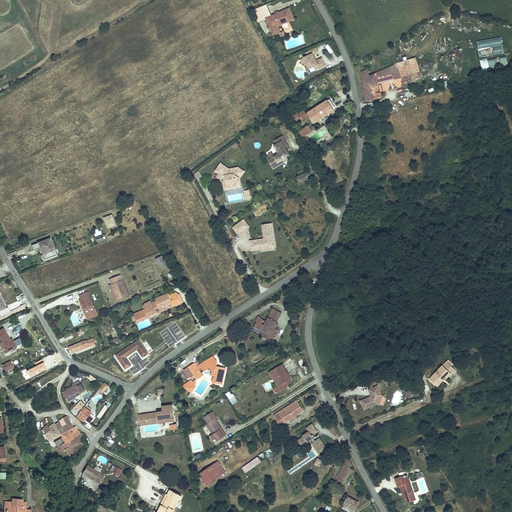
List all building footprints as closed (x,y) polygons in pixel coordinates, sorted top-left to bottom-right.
[(268,6),(260,10),(264,18),(266,17),(275,35),(280,33),(283,31),(282,30),(280,26),(295,19),(289,7),(272,15),(268,6)] [(502,38),(477,41),(479,57),(503,54),(502,38)] [(323,65),(319,58),(313,61),(309,54),(314,52),(312,47),(303,53),(305,56),(301,58),(304,63),(307,69),(312,66),(314,69),(323,65)] [(481,70),(508,65),(506,55),(480,60),(481,70)] [(423,61),(422,68),(431,69),(432,62),(423,61)] [(382,99),(379,88),(377,82),(394,77),(397,77),(396,73),(398,72),(397,69),(362,81),(367,103),(382,99)] [(377,82),(379,88),(396,84),(394,77),(377,82)] [(315,119),(337,106),(331,97),(310,110),(315,119)] [(304,107),(294,113),(298,118),(308,111),(304,107)] [(311,123),(302,130),(305,135),(315,129),(311,123)] [(321,129),(309,136),(313,141),(324,134),(321,129)] [(285,146),(287,145),(285,142),(289,140),(282,131),(274,136),(277,140),(278,141),(275,143),(280,149),(276,152),(273,148),(269,150),(272,154),(269,156),(274,162),(284,155),(283,154),(287,151),(288,150),(285,146)] [(274,162),(275,164),(290,154),(287,151),(283,154),(284,155),(274,162)] [(220,163),(215,169),(222,175),(224,175),(225,179),(223,179),(222,181),(223,184),(232,183),(232,186),(239,185),(238,177),(242,171),(237,166),(228,168),(220,163)] [(107,228),(116,225),(113,213),(103,216),(107,228)] [(237,232),(248,224),(243,218),(232,225),(237,232)] [(274,241),(271,220),(261,222),(263,233),(265,233),(265,236),(263,236),(255,237),(256,247),(260,246),(259,242),(263,242),(263,243),(274,241)] [(56,253),(49,236),(31,242),(33,248),(39,245),(40,246),(41,246),(42,247),(40,248),(42,251),(43,251),(45,256),(56,253)] [(163,252),(156,256),(162,266),(169,263),(163,252)] [(118,299),(128,295),(119,272),(109,276),(111,281),(118,299)] [(108,282),(115,300),(118,299),(111,281),(108,282)] [(83,302),(87,311),(96,307),(88,289),(80,293),(84,302),(83,302)] [(155,311),(175,303),(174,299),(170,292),(169,289),(154,296),(155,298),(151,300),(150,298),(144,301),(142,303),(143,306),(142,307),(142,306),(140,307),(141,309),(131,313),(133,319),(135,318),(147,313),(154,310),(155,311)] [(181,296),(176,291),(174,290),(170,292),(174,299),(181,296)] [(270,341),(275,332),(274,331),(275,329),(274,328),(272,327),(274,321),(279,312),(271,308),(264,321),(260,318),(259,317),(256,315),(254,320),(255,321),(252,327),(259,330),(261,338),(263,338),(270,341)] [(96,309),(87,313),(89,317),(98,314),(96,309)] [(3,325),(0,326),(0,343),(5,351),(18,344),(14,338),(11,339),(3,325)] [(95,335),(70,344),(72,351),(94,342),(94,338),(96,337),(95,335)] [(143,341),(139,336),(135,337),(115,354),(126,368),(132,363),(126,355),(137,347),(144,355),(151,350),(143,341)] [(143,341),(151,350),(154,347),(147,338),(143,341)] [(222,382),(225,367),(216,364),(216,362),(212,355),(195,366),(192,362),(185,366),(193,379),(200,374),(196,369),(200,367),(202,370),(205,368),(211,370),(210,374),(213,375),(212,380),(222,382)] [(11,358),(4,362),(8,367),(15,364),(11,358)] [(279,365),(269,371),(279,386),(277,386),(272,390),(274,393),(279,392),(285,387),(284,385),(290,382),(288,380),(289,379),(279,365)] [(442,366),(432,377),(436,380),(433,383),(438,388),(444,382),(446,384),(453,375),(442,366)] [(279,386),(269,371),(268,372),(277,386),(279,386)] [(96,384),(98,380),(90,374),(87,378),(96,384)] [(103,393),(108,386),(105,382),(99,389),(103,393)] [(75,386),(65,391),(69,399),(87,389),(85,384),(76,389),(75,386)] [(381,397),(381,396),(377,387),(369,390),(371,394),(372,394),(373,396),(372,398),(372,399),(371,398),(360,403),(364,411),(377,405),(381,397)] [(226,392),(231,404),(237,402),(232,390),(226,392)] [(94,407),(86,402),(80,410),(88,416),(94,407)] [(280,425),(302,410),(296,402),(274,418),(280,425)] [(164,411),(141,415),(142,425),(177,419),(174,403),(163,405),(164,411)] [(104,405),(97,417),(101,419),(108,407),(104,405)] [(66,428),(73,424),(66,412),(63,414),(64,417),(60,419),(61,421),(66,428)] [(214,421),(214,420),(215,419),(211,412),(202,418),(206,424),(204,425),(210,435),(209,436),(211,441),(213,440),(215,442),(224,437),(222,434),(220,435),(218,431),(220,430),(214,421)] [(66,428),(61,421),(57,423),(62,431),(66,429),(66,428)] [(53,436),(62,431),(57,423),(56,422),(50,425),(49,423),(44,426),(47,431),(49,430),(53,436)] [(314,437),(312,434),(317,431),(311,423),(305,428),(308,431),(301,436),(302,437),(297,440),(301,446),(310,440),(312,442),(311,443),(318,453),(326,448),(319,438),(315,441),(313,438),(314,437)] [(62,445),(68,441),(71,439),(68,434),(77,428),(74,424),(73,424),(66,428),(66,429),(62,431),(64,434),(66,439),(60,442),(62,445)] [(210,435),(204,425),(200,428),(206,438),(207,437),(209,436),(210,435)] [(70,445),(65,449),(70,457),(76,454),(72,448),(80,444),(87,439),(81,432),(78,428),(77,428),(68,434),(71,439),(68,441),(70,445)] [(60,442),(66,439),(64,434),(55,440),(58,444),(60,442)] [(77,456),(82,447),(80,444),(72,448),(76,454),(77,456)] [(8,461),(6,446),(0,447),(0,458),(1,462),(8,461)] [(346,453),(335,474),(333,478),(343,483),(351,468),(348,465),(350,460),(346,453)] [(215,462),(197,475),(204,485),(222,472),(215,462)] [(88,463),(84,470),(102,481),(106,473),(88,463)] [(114,467),(111,473),(118,478),(122,471),(114,467)] [(415,499),(406,474),(394,478),(397,486),(399,485),(402,492),(403,492),(404,495),(406,502),(415,499)] [(91,491),(82,486),(79,491),(88,497),(90,494),(91,491)] [(162,507),(159,511),(174,511),(182,498),(171,492),(168,497),(169,498),(163,508),(162,507)] [(13,499),(8,498),(7,508),(17,510),(18,508),(25,509),(25,511),(31,511),(32,507),(27,507),(28,499),(24,499),(24,496),(13,495),(13,499)] [(347,496),(343,502),(355,509),(358,503),(347,496)] [(7,508),(8,498),(5,498),(4,511),(18,511),(25,511),(25,509),(18,508),(17,510),(7,508)] [(313,499),(311,503),(323,507),(325,503),(313,499)]
